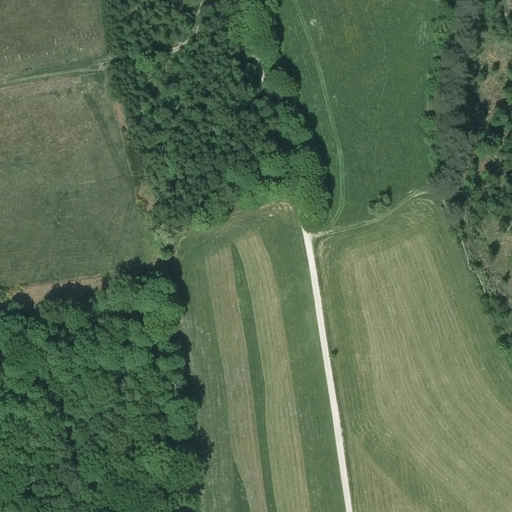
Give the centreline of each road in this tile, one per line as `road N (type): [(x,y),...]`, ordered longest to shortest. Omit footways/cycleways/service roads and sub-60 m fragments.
road 1 (track): [(307,238),(348,511)]
road 2 (track): [(239,0),(307,238)]
